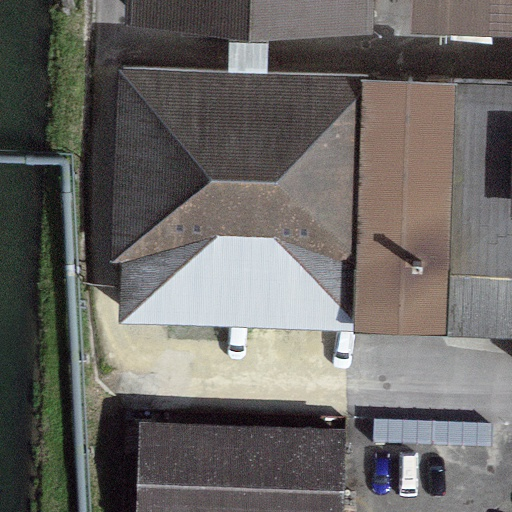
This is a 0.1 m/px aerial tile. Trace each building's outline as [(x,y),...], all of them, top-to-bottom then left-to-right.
[(511,0),(128,0),(128,9),(229,12),(257,13),(268,14),(370,16),(370,0),(415,0),(415,6),(511,9),(511,0)] [(257,13),(229,12),(229,34),(228,73),(267,74),(268,36),(268,14),(257,13)] [(358,321),(367,78),(267,74),(228,73),(120,69),(114,251),(123,251),(120,312),(358,321)] [(358,321),(396,321),(402,132),(445,134),(447,81),(367,78),(358,321)] [(511,82),(447,81),(445,134),(402,132),(396,321),(511,325),(511,82)] [(137,434),(134,511),(339,511),(342,441),(137,434)]
